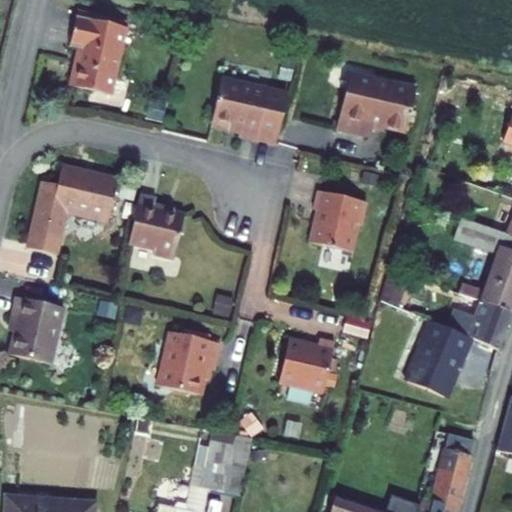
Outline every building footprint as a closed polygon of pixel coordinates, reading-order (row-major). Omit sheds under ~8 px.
[(66,62),(57,101),(98,109),(113,41),(63,31),(56,60),(66,62)] [(127,100),(132,76),(116,73),(111,97),(127,100)] [(339,86),(326,144),(361,152),(363,145),(364,140),(373,142),(393,146),(403,101),(339,86)] [(259,100),(212,90),(202,134),(231,140),(229,148),(267,156),(278,107),(258,102),(259,100)] [(511,103),(490,97),(475,144),(511,156),(511,103)] [(30,192),(15,256),(43,263),(53,220),(96,231),(106,189),(51,177),(47,196),(30,192)] [(129,201),(118,252),(143,258),(142,263),(163,268),(173,224),(163,222),(142,217),(143,211),(145,205),(129,201)] [(306,232),(299,263),(341,274),(348,241),(353,242),(358,218),(307,205),(302,231),(306,232)] [(511,210),(499,243),(510,247),(511,247),(511,210)] [(143,211),(142,217),(163,222),(165,216),(143,211)] [(491,248),(451,235),(444,257),(484,270),(491,248)] [(511,301),(511,259),(506,257),(510,247),(499,243),(494,241),(491,248),(484,270),(478,290),(511,301)] [(387,277),(380,299),(399,305),(405,283),(387,277)] [(511,301),(478,290),(471,312),(505,324),(511,302),(511,301)] [(3,341),(0,354),(0,365),(40,374),(53,317),(5,307),(0,327),(6,328),(3,341)] [(334,332),(337,317),(305,310),(302,326),(334,332)] [(468,321),(465,331),(500,343),(505,324),(471,312),(468,321)] [(465,331),(458,350),(494,362),(500,343),(465,331)] [(158,340),(146,397),(192,406),(195,390),(197,377),(202,379),(205,380),(212,352),(158,340)] [(277,343),(266,390),(313,400),(325,347),(307,342),(305,350),(277,343)] [(451,348),(430,401),(473,418),(494,362),(458,350),(451,348)] [(494,453),(511,458),(511,401),(509,401),(494,453)] [(201,437),(189,492),(199,493),(216,497),(221,472),(227,442),(223,441),(201,437)] [(227,442),(221,472),(216,497),(230,500),(242,445),(227,442)] [(421,483),(412,511),(450,511),(465,464),(438,455),(427,485),(421,483)] [(189,492),(178,489),(174,509),(175,511),(194,511),(199,493),(189,492)] [(310,511),(375,511),(315,494),(310,511)] [(0,511),(87,511),(88,511),(0,501),(0,511)]
